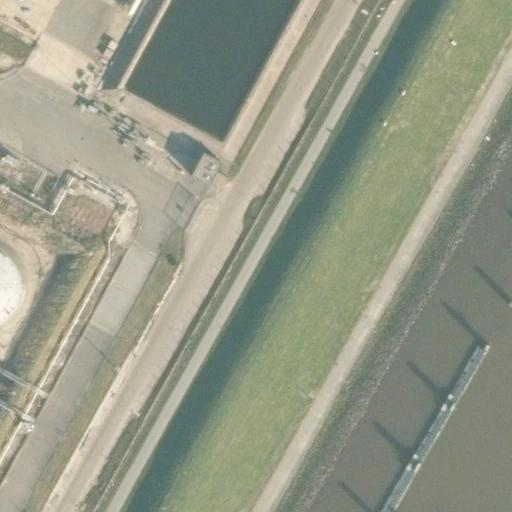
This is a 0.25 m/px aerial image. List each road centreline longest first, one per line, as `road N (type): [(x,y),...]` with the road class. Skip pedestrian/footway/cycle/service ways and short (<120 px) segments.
road 1 (unclassified): [(55,511),(338,0)]
road 2 (unclassified): [(125,511),(402,0)]
